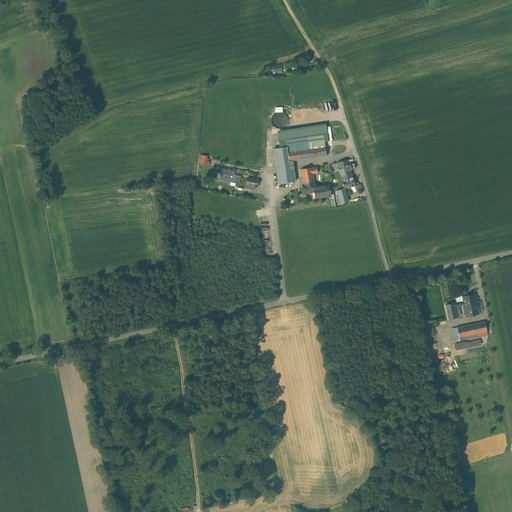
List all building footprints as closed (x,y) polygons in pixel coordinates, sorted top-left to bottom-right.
[(275,127),(288,125),(287,112),(273,113),(275,127)] [(277,178),(291,177),(289,158),(323,155),(321,138),(329,137),(328,123),(322,123),(321,120),(304,122),(304,126),(272,129),(275,160),(277,178)] [(200,164),(210,165),(211,155),(200,154),(200,164)] [(355,187),(348,159),(337,162),(343,188),(336,190),(339,205),(349,202),(346,189),(355,187)] [(329,194),(328,181),(311,183),(310,171),(315,170),(314,164),(297,166),(299,190),(310,190),(310,195),(329,194)] [(235,171),(221,169),(219,179),(223,180),(223,181),(236,183),(236,182),(239,183),(241,176),(234,175),(235,171)] [(261,178),(248,178),(248,189),(256,189),(256,186),(261,186),(261,178)] [(479,314),(475,294),(468,295),(468,294),(461,295),(462,301),(463,305),(466,316),(479,314)] [(463,305),(462,301),(446,305),(449,320),(457,318),(455,306),(463,305)] [(488,335),(484,321),(450,328),(453,342),(488,335)] [(435,334),(436,334),(433,322),(425,324),(428,336),(430,335),(432,344),(437,343),(435,334)] [(466,341),(454,344),(455,350),(481,345),(480,339),(466,342),(466,341)] [(457,368),(487,362),(485,351),(459,355),(460,360),(456,361),(457,368)]
